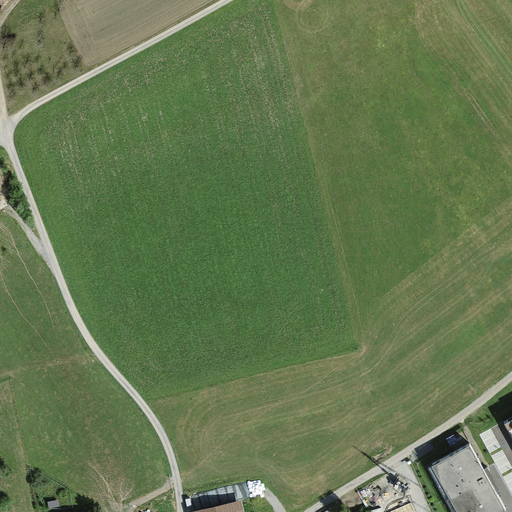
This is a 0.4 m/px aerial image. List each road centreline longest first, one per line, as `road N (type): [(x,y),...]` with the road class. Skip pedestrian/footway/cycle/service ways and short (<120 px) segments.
road 1 (track): [(4,122),(67,304),(161,433),(180,511)]
road 2 (track): [(228,0),(4,122)]
road 3 (track): [(511,378),(308,511)]
